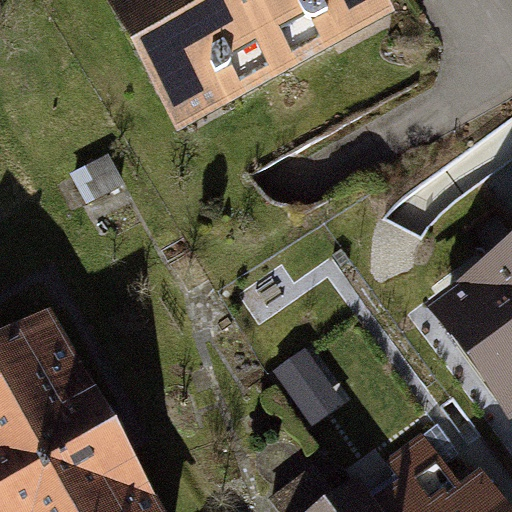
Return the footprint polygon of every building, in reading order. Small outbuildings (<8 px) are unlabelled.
[(400,0),(133,0),(202,140),(417,34),(400,0)] [(511,259),(450,305),(511,388),(511,259)] [(150,511),(42,319),(0,342),(0,511),(150,511)] [(315,345),(284,365),(318,418),(348,398),(315,345)] [(501,511),(454,450),(372,511),(501,511)]
